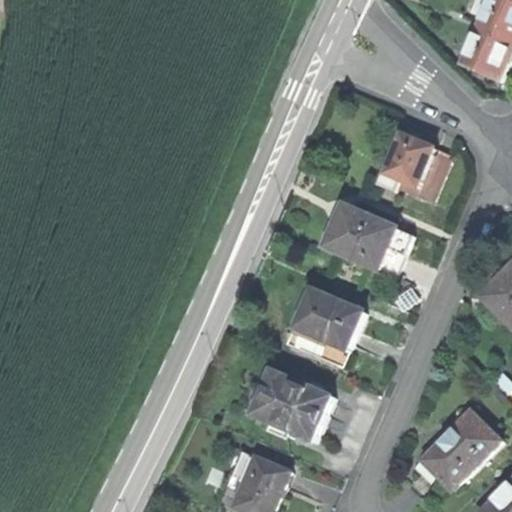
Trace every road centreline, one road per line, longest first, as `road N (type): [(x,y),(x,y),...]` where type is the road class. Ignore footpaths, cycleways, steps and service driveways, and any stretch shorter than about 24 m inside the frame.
road 1 (secondary): [(112,511),(338,18)]
road 2 (residential): [(370,511),(367,492),(474,228),(511,170)]
road 3 (residential): [(495,148),(338,18)]
